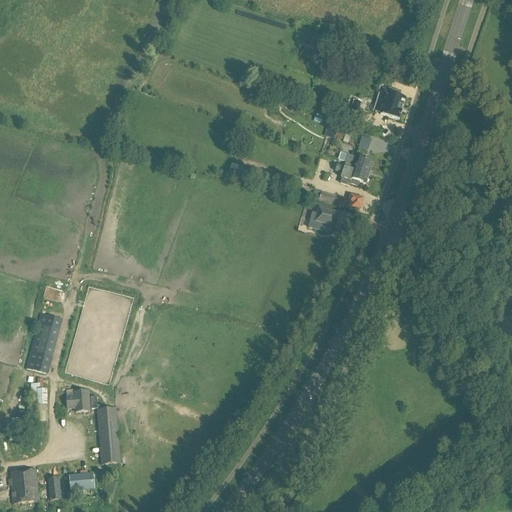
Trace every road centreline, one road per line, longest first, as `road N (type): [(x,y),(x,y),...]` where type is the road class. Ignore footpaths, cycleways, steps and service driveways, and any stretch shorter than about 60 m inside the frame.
road 1 (secondary): [(227,511),(284,433),(361,299),(466,0)]
road 2 (track): [(509,434),(435,286)]
road 3 (track): [(407,511),(509,434)]
